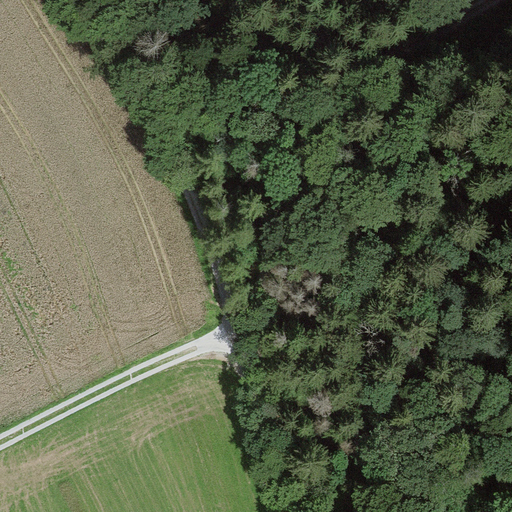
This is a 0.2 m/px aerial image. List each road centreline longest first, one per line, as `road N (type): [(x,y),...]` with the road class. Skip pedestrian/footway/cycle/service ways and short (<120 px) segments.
road 1 (track): [(102,0),(206,223),(303,511)]
road 2 (track): [(239,314),(424,42),(490,0)]
road 3 (track): [(239,314),(0,440)]
